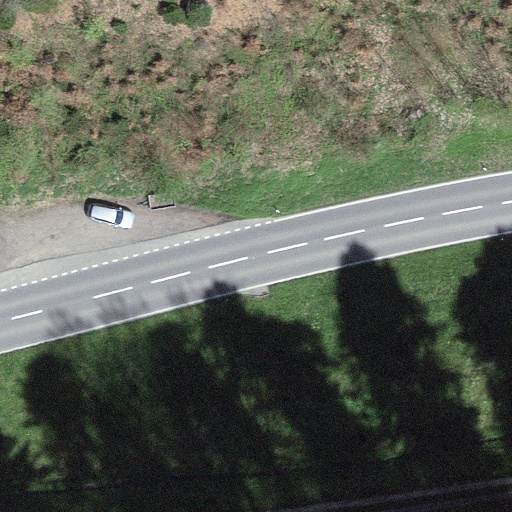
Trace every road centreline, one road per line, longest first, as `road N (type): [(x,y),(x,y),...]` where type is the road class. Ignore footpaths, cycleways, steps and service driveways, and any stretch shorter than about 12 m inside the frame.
road 1 (secondary): [(0,322),(217,264),(511,201)]
road 2 (track): [(312,511),(511,484)]
road 3 (track): [(133,286),(0,215)]
